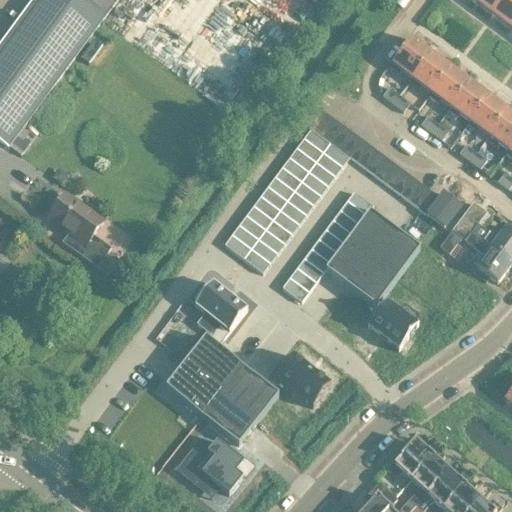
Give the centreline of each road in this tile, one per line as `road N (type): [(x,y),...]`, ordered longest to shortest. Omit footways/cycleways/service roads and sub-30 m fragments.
road 1 (residential): [(511,208),(372,104),(372,74),(422,0)]
road 2 (residential): [(302,511),(369,440),(511,328)]
